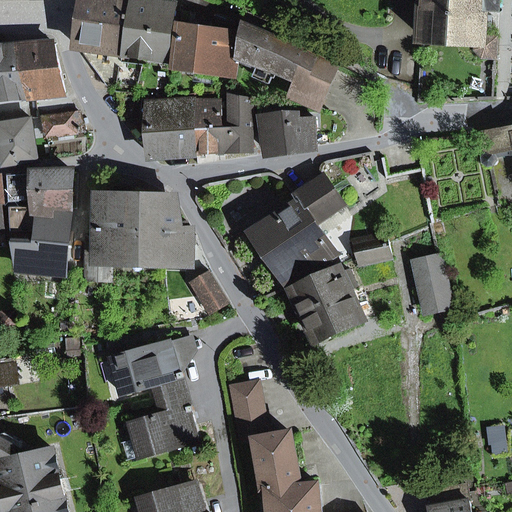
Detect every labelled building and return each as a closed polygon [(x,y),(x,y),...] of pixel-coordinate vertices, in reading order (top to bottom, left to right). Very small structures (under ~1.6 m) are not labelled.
[(85,0),(79,48),(80,48),(123,54),(132,0),(85,0)] [(151,60),(170,62),(177,5),(166,0),(160,0),(160,4),(134,0),(132,0),(123,54),(151,57),(151,60)] [(484,8),(499,9),(499,0),(425,0),(423,38),(476,41),(481,42),(482,36),(484,8)] [(217,73),(235,75),(237,61),(238,57),(240,58),(241,55),(249,27),(245,25),(243,34),(182,25),(177,63),(196,66),(216,69),(217,69),(217,73)] [(273,77),(275,78),(278,72),(276,71),(288,43),(249,27),(241,55),(240,58),(238,57),(237,61),(257,70),(273,77)] [(483,58),(496,58),(498,37),(482,36),(481,42),(476,41),(476,50),(483,58)] [(292,97),(320,109),(338,68),(288,43),(276,71),(278,72),(299,81),(292,97)] [(17,47),(27,97),(66,93),(56,44),(17,47)] [(0,99),(27,97),(17,47),(1,48),(0,47),(0,99)] [(123,54),(80,48),(112,92),(137,94),(143,66),(122,62),(123,54)] [(194,81),(214,84),(216,69),(196,66),(194,81)] [(270,84),(273,77),(257,70),(254,77),(270,84)] [(123,120),(150,121),(152,156),(197,154),(195,106),(187,106),(186,100),(152,101),(152,107),(150,107),(149,97),(122,94),(123,120)] [(230,95),(231,126),(224,126),(225,153),(254,152),(253,100),(230,95)] [(223,101),(195,101),(195,106),(197,154),(225,153),(224,126),(218,127),(218,115),(224,115),(223,101)] [(288,113),(289,109),(263,102),(264,114),(288,113)] [(45,118),(47,137),(86,132),(81,113),(45,118)] [(300,121),(299,113),(288,113),(264,114),(268,152),(319,145),(316,119),(300,121)] [(0,157),(3,157),(5,166),(39,161),(32,119),(0,124),(0,137),(0,139),(0,157)] [(498,162),(497,152),(511,149),(511,127),(484,133),(488,155),(483,158),(484,163),(488,166),(494,166),(496,165),(498,162)] [(37,200),(37,207),(38,216),(55,218),(56,208),(72,209),(74,171),(35,172),(35,174),(37,200)] [(37,200),(35,174),(11,176),(12,201),(37,200)] [(345,205),(325,176),(324,177),(296,196),(295,197),(300,204),(310,219),(313,217),(320,212),(325,219),(345,205)] [(100,193),(99,235),(98,260),(114,260),(145,261),(146,194),(100,193)] [(191,263),(192,234),(189,222),(179,223),(177,205),(164,195),(146,194),(145,261),(191,263)] [(288,288),(338,254),(313,217),(310,219),(300,204),(256,234),(283,274),(279,276),(288,288)] [(38,230),(38,216),(37,207),(12,207),(13,231),(38,230)] [(55,218),(38,216),(38,230),(39,230),(38,247),(29,246),(18,246),(20,268),(67,273),(71,226),(72,209),(56,208),(55,218)] [(29,246),(38,247),(39,230),(38,230),(13,231),(13,241),(29,241),(29,246)] [(359,240),(362,252),(390,246),(387,234),(359,240)] [(114,260),(98,260),(99,235),(88,235),(87,281),(114,282),(114,260)] [(365,264),(393,258),(390,246),(362,252),(365,264)] [(424,298),(449,292),(441,258),(416,263),(424,298)] [(293,287),(318,340),(362,319),(349,290),(358,286),(351,270),(342,274),(338,266),(293,287)] [(193,283),(212,314),(230,304),(211,273),(193,283)] [(452,307),(449,292),(424,298),(427,312),(452,307)] [(5,325),(18,324),(16,311),(4,313),(5,325)] [(179,374),(184,373),(200,352),(195,338),(170,344),(179,374)] [(80,351),(79,339),(67,340),(68,352),(80,351)] [(184,373),(179,374),(170,344),(148,351),(147,348),(113,358),(124,395),(155,387),(159,401),(189,392),(184,373)] [(0,359),(0,384),(18,382),(14,363),(6,364),(5,359),(0,359)] [(260,396),(258,383),(233,387),(243,442),(255,439),(264,490),(269,489),(270,511),(322,511),(320,484),(299,486),(299,474),(300,474),(297,460),(293,434),(278,437),(277,435),(270,436),(262,395),(260,396)] [(198,443),(190,413),(194,411),(195,411),(189,392),(159,401),(163,415),(134,423),(139,439),(124,443),(129,460),(144,456),(144,458),(198,443)] [(198,443),(203,441),(194,411),(190,413),(198,443)] [(493,443),(506,441),(504,427),(492,429),(493,443)] [(24,446),(23,442),(8,433),(4,434),(2,437),(22,449),(24,446)] [(0,456),(5,459),(5,461),(0,462),(0,482),(7,511),(69,511),(54,449),(31,455),(22,449),(2,437),(0,436),(0,456)] [(493,443),(495,455),(508,453),(506,441),(493,443)] [(204,511),(209,511),(202,484),(197,485),(204,511)] [(144,511),(204,511),(197,485),(175,492),(174,489),(140,499),(144,511)] [(432,508),(432,511),(472,511),(468,486),(434,492),(437,507),(432,508)]
